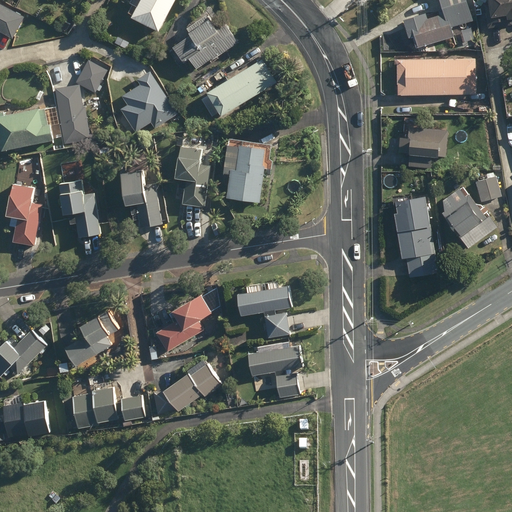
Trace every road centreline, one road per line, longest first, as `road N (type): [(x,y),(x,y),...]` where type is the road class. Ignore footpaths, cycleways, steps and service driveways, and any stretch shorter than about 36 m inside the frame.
road 1 (residential): [(340,233),(0,287)]
road 2 (unclassified): [(340,233),(343,108),(310,27)]
road 3 (unknown): [(98,0),(72,42),(0,64)]
